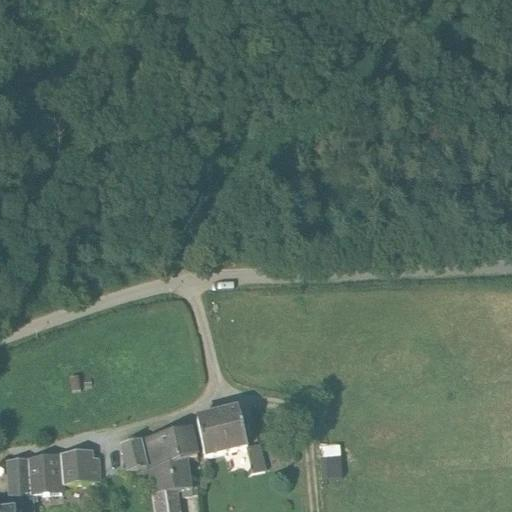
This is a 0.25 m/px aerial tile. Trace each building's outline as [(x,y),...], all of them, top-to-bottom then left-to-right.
[(235,417),(199,426),(208,464),(245,455),(244,450),(235,417)] [(190,431),(140,444),(146,471),(149,475),(186,463),(196,459),(190,431)] [(146,471),(140,444),(120,449),(127,476),(132,475),(146,471)] [(339,445),(318,447),(320,480),(342,478),(339,445)] [(257,447),(244,450),(245,455),(246,459),(251,479),(264,476),(257,447)] [(56,460),(29,463),(29,464),(31,499),(61,497),(61,489),(98,486),(96,463),(91,463),(90,456),(56,459),(56,460)] [(189,492),(186,463),(149,475),(152,498),(176,494),(189,492)] [(13,500),(13,511),(31,511),(31,499),(29,464),(7,465),(9,500),(13,500)] [(178,511),(176,494),(152,498),(153,511),(178,511)]
